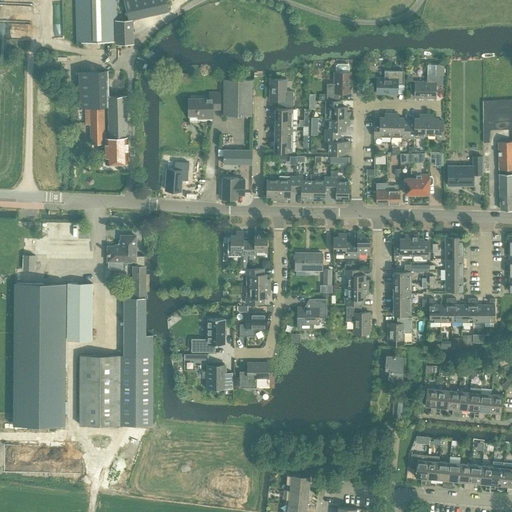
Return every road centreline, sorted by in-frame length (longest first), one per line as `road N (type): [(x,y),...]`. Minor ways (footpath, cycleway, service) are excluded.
road 1 (unclassified): [(132,203),(132,45),(204,0)]
road 2 (residential): [(235,354),(268,354),(279,310),(279,211)]
road 3 (unclassified): [(276,0),(355,23),(393,22),(419,0)]
road 4 (track): [(91,511),(97,478),(123,434),(72,430)]
road 5 (tertiary): [(0,196),(132,203)]
road 6 (tertiary): [(258,211),(132,203)]
road 7 (residential): [(511,504),(392,494)]
